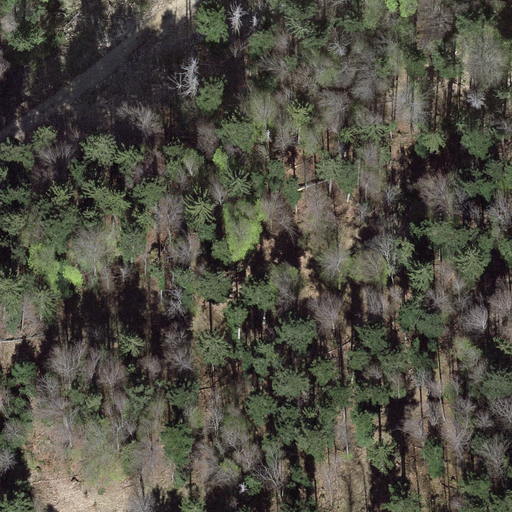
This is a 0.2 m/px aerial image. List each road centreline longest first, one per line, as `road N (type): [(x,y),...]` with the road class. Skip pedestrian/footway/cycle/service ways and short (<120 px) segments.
road 1 (track): [(511,166),(242,296),(206,331),(59,339),(0,356)]
road 2 (track): [(511,293),(405,411),(350,511)]
road 3 (track): [(0,138),(183,0)]
